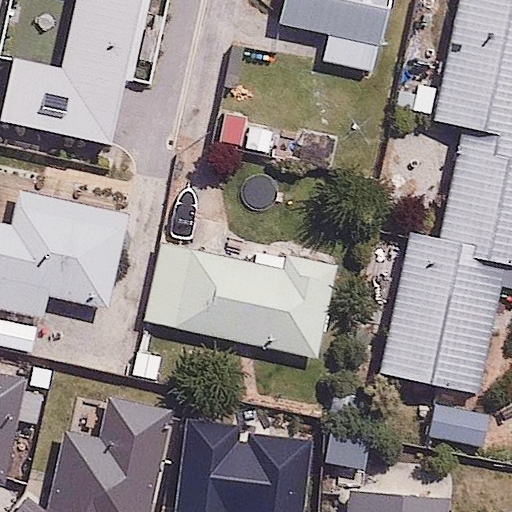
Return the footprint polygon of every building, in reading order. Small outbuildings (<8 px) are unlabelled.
[(139,0),(74,0),(61,64),(14,54),(0,116),(0,125),(107,149),(139,0)] [(390,0),(278,0),(273,27),(325,36),(320,61),(378,71),(390,0)] [(511,0),(455,0),(431,129),(454,133),(435,232),(405,226),(377,378),(481,397),(505,268),(511,269),(511,0)] [(125,207),(8,188),(3,216),(0,215),(0,305),(44,313),(46,299),(109,309),(125,207)] [(334,264),(158,231),(142,321),(317,354),(334,264)] [(443,511),(444,501),(342,496),(341,511),(443,511)]
